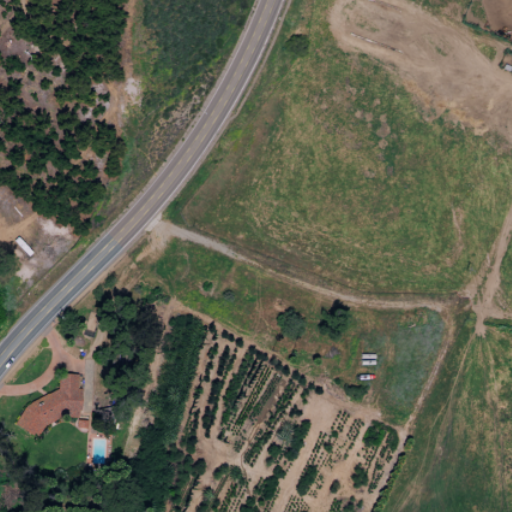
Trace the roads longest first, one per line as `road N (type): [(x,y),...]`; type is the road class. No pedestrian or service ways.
road 1 (residential): [(268,0),(217,109),(161,188),(0,360)]
road 2 (residential): [(135,218),(333,297),(435,312),(494,259),(511,224)]
